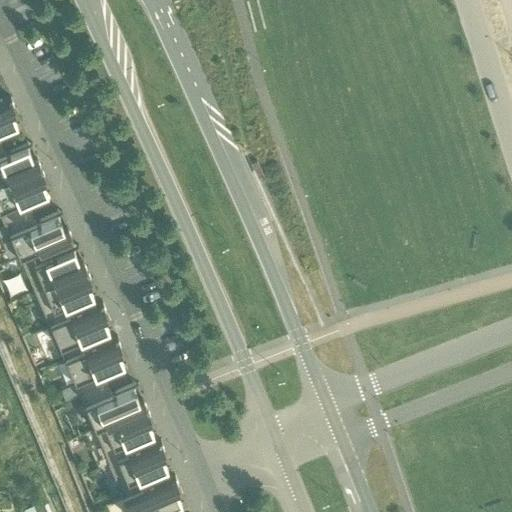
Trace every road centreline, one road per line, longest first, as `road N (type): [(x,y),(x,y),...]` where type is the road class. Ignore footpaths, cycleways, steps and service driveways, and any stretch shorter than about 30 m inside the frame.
road 1 (motorway): [(185,0),(416,511)]
road 2 (motorway): [(98,0),(320,511)]
road 3 (motorway): [(511,501),(288,0)]
road 4 (secondary): [(89,0),(273,426)]
road 5 (secondary): [(323,406),(143,0)]
road 6 (residential): [(57,137),(195,458)]
road 7 (motorway): [(511,319),(373,0)]
road 8 (unclassified): [(511,329),(323,406)]
road 9 (unclassified): [(336,442),(511,374)]
road 10 (residential): [(464,0),(511,155)]
road 11 (residential): [(57,137),(0,15)]
